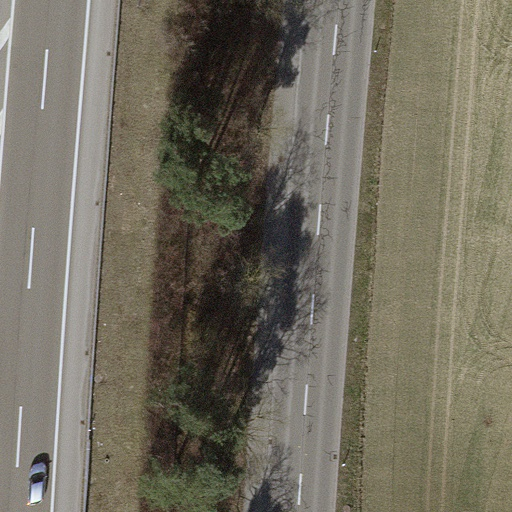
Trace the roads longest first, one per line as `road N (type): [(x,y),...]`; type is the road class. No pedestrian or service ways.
road 1 (secondary): [(300,511),(340,0)]
road 2 (motorway): [(0,354),(52,0)]
